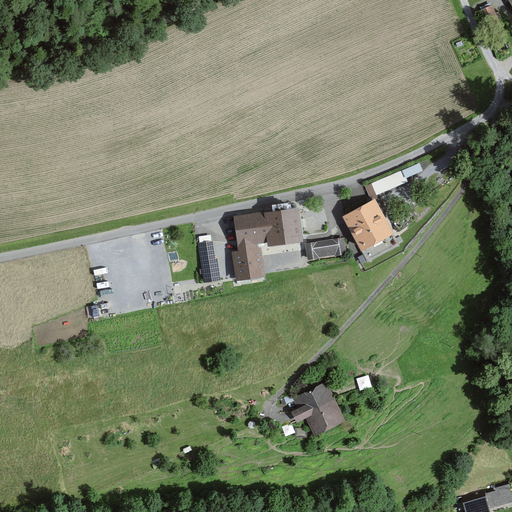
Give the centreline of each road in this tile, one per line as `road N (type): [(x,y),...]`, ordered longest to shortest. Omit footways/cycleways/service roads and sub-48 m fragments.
road 1 (unclassified): [(0,257),(338,181),(423,149),(497,105),(500,70)]
road 2 (track): [(195,0),(87,48),(0,66)]
